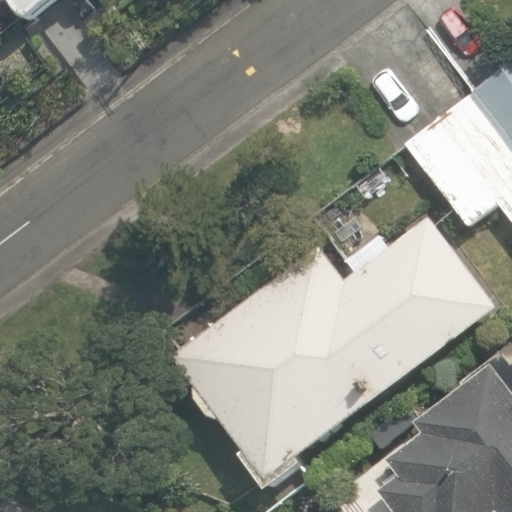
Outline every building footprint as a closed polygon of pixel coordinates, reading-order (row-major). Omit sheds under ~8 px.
[(0,0),(0,24),(15,14),(34,43),(100,0),(108,0),(119,16),(143,0),(0,0)] [(511,75),(481,98),(511,140),(511,75)] [(511,140),(481,98),(411,150),(492,261),(511,246),(511,140)] [(165,369),(266,502),(507,318),(433,222),(395,251),(367,215),(165,369)] [(511,511),(511,363),(420,430),(431,445),(372,488),(390,511),(511,511)]
